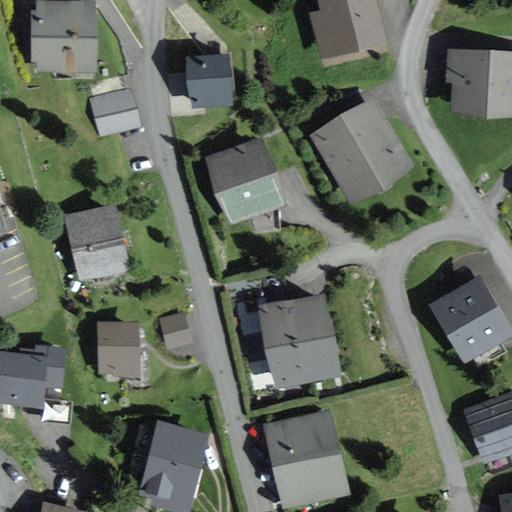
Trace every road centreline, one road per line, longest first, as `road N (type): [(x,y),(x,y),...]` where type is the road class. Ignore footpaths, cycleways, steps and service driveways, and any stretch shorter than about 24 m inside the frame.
road 1 (residential): [(263,511),(162,132),(156,29)]
road 2 (residential): [(481,222),(418,237),(400,262),(398,284),(466,511)]
road 3 (residential): [(481,222),(412,104),(409,63),(428,0)]
